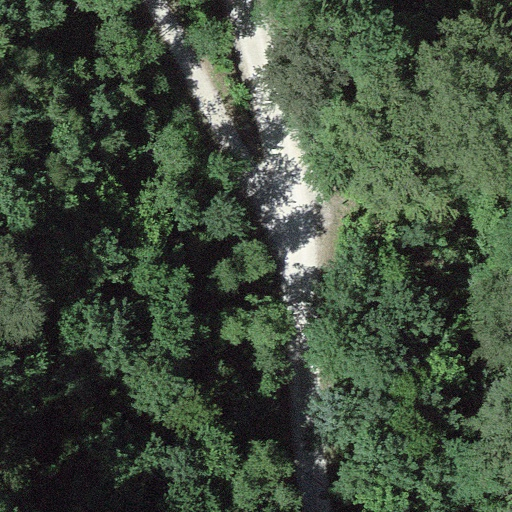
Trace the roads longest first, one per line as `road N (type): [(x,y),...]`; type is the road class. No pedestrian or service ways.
road 1 (track): [(323,511),(271,58),(249,0)]
road 2 (track): [(295,225),(248,184),(152,0)]
